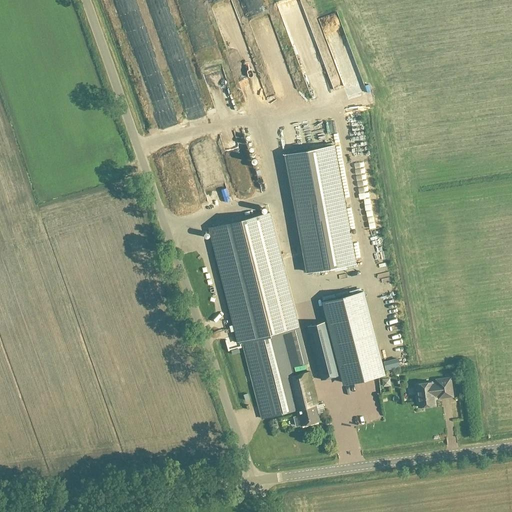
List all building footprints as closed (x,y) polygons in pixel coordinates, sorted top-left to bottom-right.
[(215,47),(198,55),(203,65),(220,57),(215,47)] [(331,81),(334,92),(355,86),(352,75),(331,81)] [(354,255),(340,168),(323,170),(323,172),(302,176),(304,187),(299,188),(301,197),(295,198),(302,246),(315,243),(316,251),(327,249),(328,259),(354,255)] [(187,175),(179,176),(178,170),(174,171),(179,199),(190,197),(187,175)] [(365,195),(373,229),(379,227),(371,194),(365,195)] [(296,410),(298,416),(292,417),(295,427),(300,426),(319,422),(315,406),(317,405),(309,372),(293,376),(290,368),(307,364),(269,213),(208,229),(211,239),(212,239),(239,344),(242,343),(261,419),(296,410)] [(320,379),(320,380),(338,376),(338,375),(341,374),(343,384),(383,375),(378,355),(364,293),(325,302),(329,322),(326,323),(308,327),(320,379)] [(416,406),(418,406),(418,408),(434,406),(433,397),(437,396),(438,399),(452,397),(450,378),(435,380),(436,383),(431,384),(431,383),(415,385),(417,400),(416,401),(416,406)]
